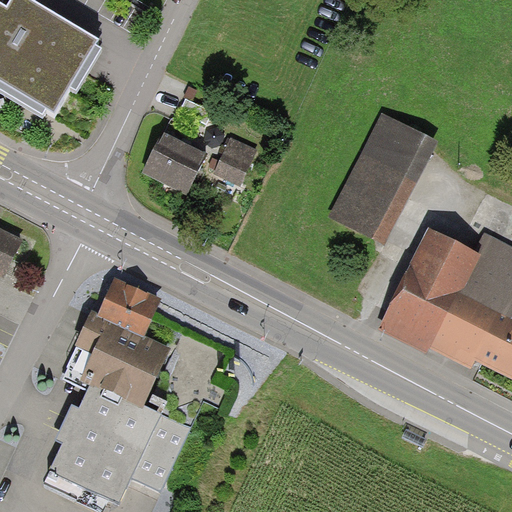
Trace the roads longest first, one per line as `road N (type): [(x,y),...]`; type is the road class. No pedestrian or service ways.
road 1 (secondary): [(511,433),(82,215)]
road 2 (residential): [(188,0),(82,215)]
road 3 (residential): [(82,215),(0,385)]
